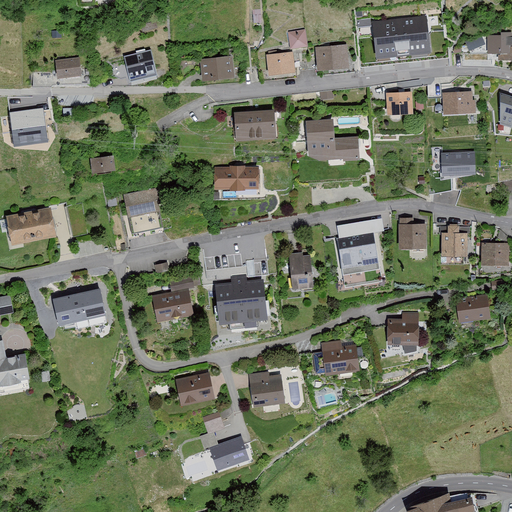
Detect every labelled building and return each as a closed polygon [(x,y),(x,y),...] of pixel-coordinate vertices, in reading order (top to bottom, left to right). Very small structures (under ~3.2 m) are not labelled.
[(427,16),(372,22),(376,58),(431,52),(427,16)] [(292,49),(309,46),(306,28),(288,32),(292,49)] [(467,42),(471,50),(487,43),(483,35),(467,42)] [(511,59),(511,36),(488,36),(488,53),(502,53),(502,60),(511,59)] [(350,49),(319,51),(321,74),(352,72),(350,49)] [(154,50),(124,59),(132,85),(162,77),(154,50)] [(293,55),(269,56),(271,79),(295,77),(293,55)] [(79,58),(56,61),(58,78),(81,75),(79,58)] [(239,60),(202,63),(204,85),(240,82),(239,60)] [(472,92),(443,94),(444,114),(473,112),(472,92)] [(411,93),(387,94),(388,114),(411,113),(411,93)] [(511,122),(511,97),(501,94),(501,123),(511,126),(511,122)] [(21,101),(22,109),(48,106),(47,98),(21,101)] [(43,109),(11,112),(14,145),(47,141),(43,109)] [(275,110),(235,112),(236,141),(277,140),(275,110)] [(335,119),(306,120),(308,162),(360,159),(359,135),(336,137),(335,119)] [(475,152),(441,153),(442,175),(476,174),(475,152)] [(93,174),(114,171),(112,157),(91,160),(93,174)] [(263,167),(216,166),(215,194),(263,195),(263,167)] [(157,191),(125,195),(128,218),(160,214),(157,191)] [(53,207),(3,219),(11,249),(60,238),(53,207)] [(427,255),(429,221),(399,219),(396,253),(427,255)] [(467,258),(468,231),(442,230),(441,257),(467,258)] [(374,233),(338,239),(344,275),(380,269),(374,233)] [(510,244),(479,244),(479,267),(509,267),(510,244)] [(313,254),(289,255),(291,291),(315,290),(313,254)] [(262,282),(216,286),(221,324),(266,319),(262,282)] [(99,290),(54,301),(59,324),(104,313),(99,290)] [(191,291),(153,298),(158,324),(195,317),(191,291)] [(9,296),(0,297),(0,313),(12,311),(9,296)] [(491,296),(459,300),(462,326),(494,322),(491,296)] [(387,320),(387,348),(419,348),(419,312),(401,312),(401,320),(387,320)] [(341,341),(323,344),(327,373),(358,369),(355,346),(342,347),(341,341)] [(1,343),(0,342),(0,382),(28,378),(25,356),(4,359),(1,343)] [(280,370),(247,375),(252,409),(285,404),(280,370)] [(209,373),(176,381),(183,409),(217,400),(209,373)] [(220,413),(201,419),(206,434),(225,428),(220,413)] [(241,438),(211,448),(218,469),(248,459),(241,438)] [(477,511),(471,492),(408,508),(409,511),(477,511)]
